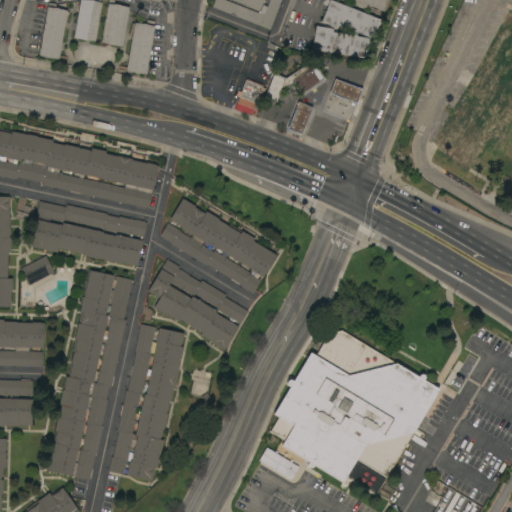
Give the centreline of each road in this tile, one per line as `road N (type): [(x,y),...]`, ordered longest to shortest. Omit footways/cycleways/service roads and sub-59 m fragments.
road 1 (primary): [(356,177),(177,110),(98,91),(68,99)]
road 2 (secondary): [(297,313),(196,511)]
road 3 (secondary): [(356,177),(297,313)]
road 4 (secondary): [(408,46),(356,177)]
road 5 (primary): [(68,99),(94,115),(184,136)]
